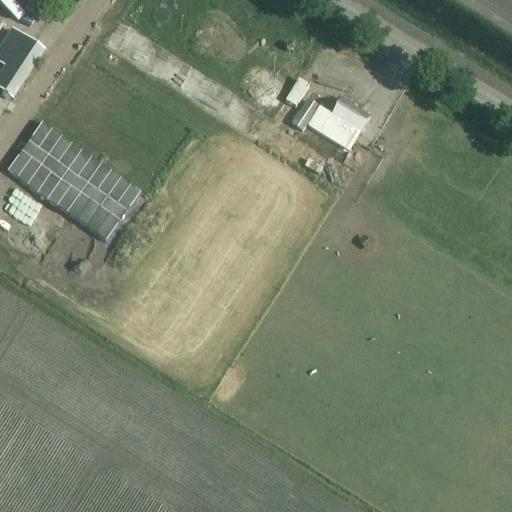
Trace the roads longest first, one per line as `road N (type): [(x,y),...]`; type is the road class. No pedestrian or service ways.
road 1 (unclassified): [(511,110),(335,0)]
road 2 (unknown): [(0,146),(93,0)]
